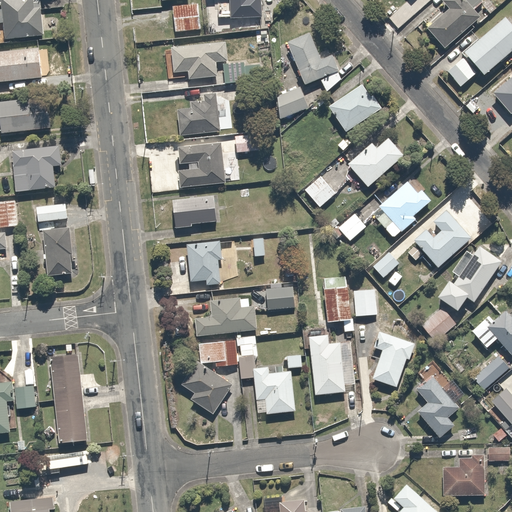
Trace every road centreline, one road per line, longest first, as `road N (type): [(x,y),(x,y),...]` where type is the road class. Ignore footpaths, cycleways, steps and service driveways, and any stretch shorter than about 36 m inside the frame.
road 1 (tertiary): [(98,0),(131,311)]
road 2 (residential): [(511,195),(340,0)]
road 3 (residential): [(376,445),(149,472)]
road 4 (tertiary): [(131,311),(149,472)]
road 5 (residential): [(0,325),(131,311)]
